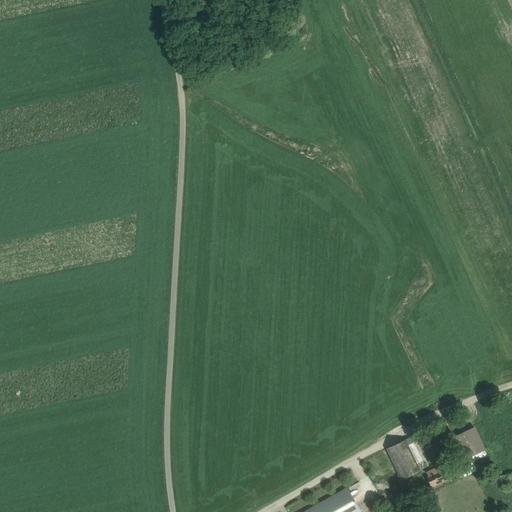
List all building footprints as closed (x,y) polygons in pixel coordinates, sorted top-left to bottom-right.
[(458,444),(449,448),(455,461),(464,456),(466,460),(472,457),(474,461),(487,455),(485,451),(486,450),(475,427),(455,437),(458,444)] [(406,440),(387,449),(388,450),(392,458),(402,480),(420,471),(410,449),(406,440)] [(427,477),(432,486),(452,477),(446,464),(432,470),(433,474),(427,477)] [(457,473),(460,478),(471,473),(469,468),(457,473)] [(511,484),(511,473),(503,473),(503,485),(511,484)] [(348,488),(304,511),(361,511),(352,496),(348,488)]
